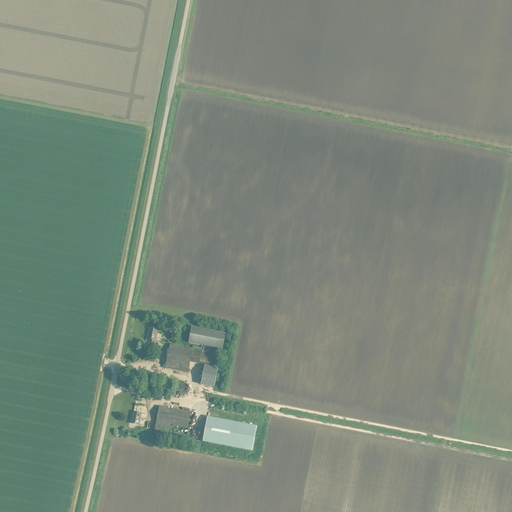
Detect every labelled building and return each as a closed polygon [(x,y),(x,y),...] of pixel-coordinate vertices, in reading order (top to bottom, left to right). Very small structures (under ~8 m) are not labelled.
[(156,341),(158,332),(157,332),(157,329),(149,327),(147,338),(146,344),(156,346),(157,341),(156,341)] [(202,348),(212,350),(213,347),(222,349),(225,333),(191,327),(189,343),(202,345),(202,348)] [(192,348),(170,344),(165,368),(188,372),(190,362),(192,348)] [(192,348),(190,362),(214,366),(217,351),(212,350),(202,348),(193,346),(192,348)] [(204,365),(201,384),(214,387),(218,368),(204,365)] [(159,406),(156,422),(172,425),(187,428),(190,412),(159,406)] [(139,425),(141,413),(133,412),(132,417),(130,423),(139,425)] [(256,427),(207,417),(202,442),(251,452),(256,427)] [(170,435),(172,425),(156,422),(154,432),(170,435)]
